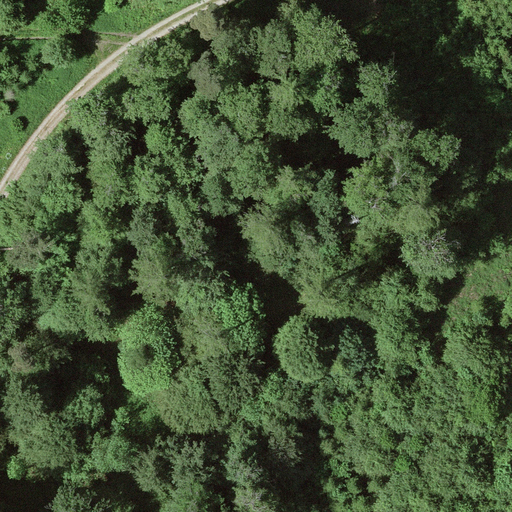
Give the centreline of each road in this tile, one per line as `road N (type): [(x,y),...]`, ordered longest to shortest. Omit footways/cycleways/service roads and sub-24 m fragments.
road 1 (track): [(0,193),(31,143),(90,78),(127,50),(229,0)]
road 2 (track): [(127,50),(58,30),(0,31)]
